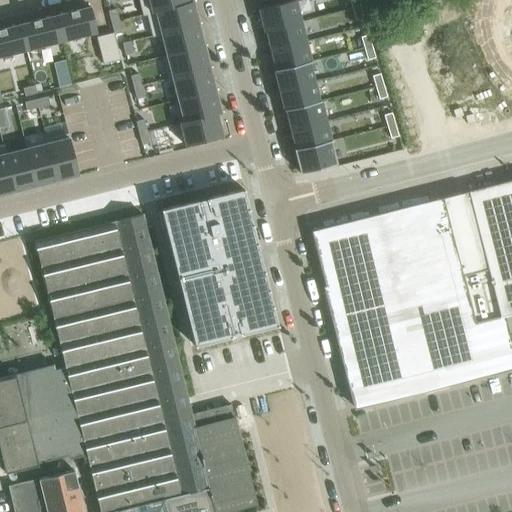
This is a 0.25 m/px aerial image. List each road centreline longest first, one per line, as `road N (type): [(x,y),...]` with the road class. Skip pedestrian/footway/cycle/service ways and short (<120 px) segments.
road 1 (residential): [(272,201),(348,511)]
road 2 (residential): [(0,208),(257,143)]
road 3 (unclassified): [(272,201),(511,141)]
road 4 (residential): [(222,0),(257,143)]
